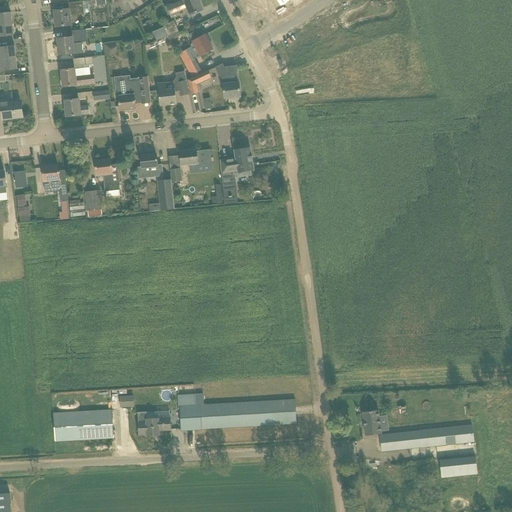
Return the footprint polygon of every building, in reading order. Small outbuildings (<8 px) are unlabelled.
[(183,1),(174,5),(177,13),(186,9),(189,16),(203,10),(198,0),(182,0),(183,0),(183,1)] [(255,3),(248,8),(253,16),(255,15),(259,22),(271,14),(268,10),(273,6),(268,0),(255,0),(254,1),(255,3)] [(64,10),(54,11),(56,26),(66,25),(70,25),(69,15),(84,13),(82,2),(67,4),(68,9),(64,10)] [(0,25),(12,24),(11,12),(0,13),(0,25)] [(163,27),(153,32),(157,41),(167,36),(167,37),(178,32),(174,21),(163,26),(163,27)] [(0,37),(13,36),(12,24),(0,25),(0,37)] [(67,38),(57,39),(59,55),(69,54),(73,53),(73,55),(83,54),(82,42),(83,42),(87,42),(86,29),(71,31),(71,38),(67,38)] [(188,50),(178,55),(191,77),(200,72),(194,60),(200,56),(203,55),(213,49),(208,41),(210,40),(207,35),(205,36),(205,35),(196,40),(192,42),(193,44),(189,46),(191,48),(188,50)] [(104,55),(116,55),(116,43),(104,43),(104,55)] [(0,59),(16,58),(14,46),(0,47),(0,59)] [(74,59),(73,59),(73,67),(74,67),(90,65),(93,65),(92,57),(84,58),(74,59)] [(0,70),(17,69),(16,58),(0,59),(0,70)] [(225,75),(220,77),(223,84),(224,98),(240,97),(239,83),(238,83),(236,66),(224,67),(225,75)] [(71,69),(61,70),(63,87),(73,86),(94,84),(93,74),(91,75),(75,76),(74,69),(71,69)] [(189,80),(191,94),(198,93),(196,84),(210,77),(207,71),(189,80)] [(130,81),(114,83),(116,97),(118,97),(118,101),(120,111),(136,109),(134,99),(134,97),(140,96),(141,101),(150,100),(149,89),(148,77),(139,78),(139,81),(130,82),(130,81)] [(177,82),(180,97),(189,95),(186,80),(177,82)] [(157,84),(160,106),(176,104),(175,89),(167,90),(166,83),(157,84)] [(93,93),(94,101),(110,99),(109,91),(93,93)] [(211,98),(204,99),(206,110),(212,108),(211,98)] [(79,99),(64,101),(66,117),(89,114),(88,106),(79,107),(79,99)] [(0,101),(0,115),(2,115),(3,120),(22,118),(21,102),(8,103),(0,104),(0,101)] [(236,158),(220,161),(220,165),(223,188),(235,187),(234,178),(250,175),(250,171),(253,170),(252,162),(253,161),(252,157),(252,156),(251,157),(250,148),(247,148),(247,147),(240,148),(240,150),(234,150),(236,158)] [(196,150),(179,152),(181,162),(181,166),(189,165),(189,166),(190,170),(198,170),(197,165),(211,164),(211,158),(210,150),(196,152),(196,150)] [(141,167),(137,167),(138,179),(163,176),(162,164),(157,165),(156,154),(140,156),(141,167)] [(103,175),(105,192),(120,190),(117,164),(112,165),(111,159),(95,161),(96,175),(103,175)] [(43,167),(42,167),(44,189),(60,188),(61,202),(67,201),(64,170),(63,171),(58,171),(58,165),(50,166),(49,164),(43,165),(43,167)] [(171,180),(172,183),(182,182),(181,168),(170,170),(171,180)] [(14,173),(16,188),(26,187),(24,171),(14,173)] [(163,192),(159,193),(161,211),(174,209),(171,183),(171,180),(162,181),(163,192)] [(87,211),(88,217),(102,216),(99,191),(85,193),(87,211)] [(25,195),(17,195),(18,206),(26,205),(25,195)] [(236,196),(224,198),(224,204),(236,203),(237,203),(236,196)] [(68,201),(71,217),(84,215),(81,199),(68,201)] [(30,206),(18,208),(19,216),(30,215),(30,206)] [(12,230),(13,233),(18,233),(16,223),(8,224),(9,230),(12,230)] [(194,394),(177,396),(177,407),(179,407),(180,421),(181,431),(296,424),(295,400),(285,400),(195,406),(194,394)] [(133,397),(121,398),(121,407),(133,406),(133,397)] [(53,414),(55,441),(114,438),(113,410),(53,414)] [(362,413),(365,435),(381,433),(378,411),(362,413)] [(147,434),(147,436),(159,435),(159,430),(171,430),(170,417),(146,418),(146,412),(138,413),(139,434),(147,434)] [(390,434),(380,435),(382,451),(391,450),(422,447),(422,448),(474,442),(472,425),(421,431),(390,434)] [(441,478),(477,475),(475,457),(439,460),(441,478)] [(11,511),(10,493),(0,493),(0,511),(11,511)]
